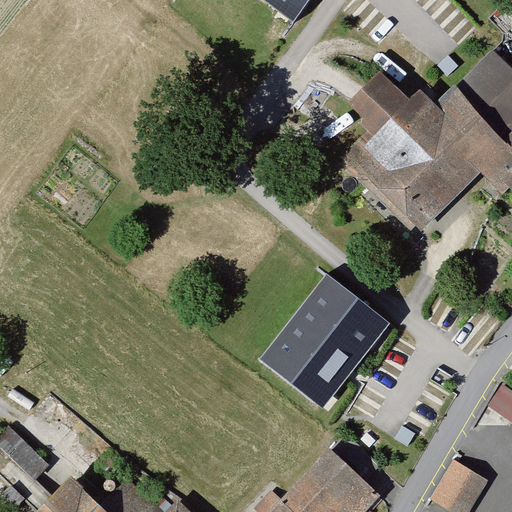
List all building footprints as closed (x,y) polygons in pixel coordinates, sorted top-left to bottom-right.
[(315,0),(287,0),(306,13),(315,0)] [(417,100),(383,68),(350,103),(368,120),(339,151),(429,234),(484,176),(501,191),(509,183),(511,179),(511,139),(507,135),(511,129),(511,57),(496,43),(440,102),(427,90),(417,100)] [(326,272),(259,357),(323,407),(390,322),(326,272)] [(380,463),(345,431),(272,511),(333,511),(337,509),(340,511),(364,511),(382,492),(366,478),(380,463)] [(467,511),(489,478),(454,457),(430,496),(456,511),(467,511)] [(0,498),(14,482),(0,469),(0,498)] [(105,500),(76,473),(38,511),(164,511),(128,477),(105,500)] [(205,511),(183,492),(164,511),(205,511)]
